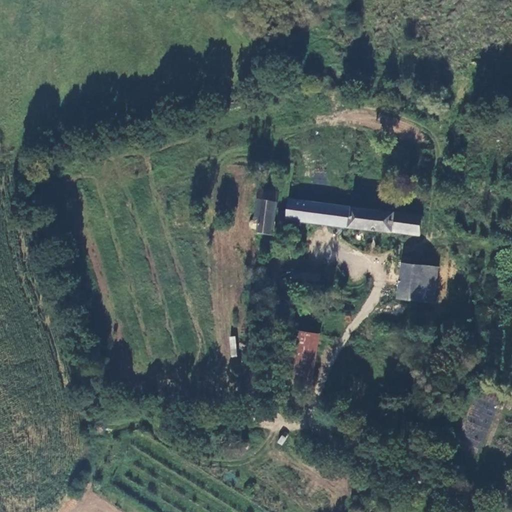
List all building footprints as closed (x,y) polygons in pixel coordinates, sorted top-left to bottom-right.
[(230,156),(229,172),(243,173),(244,157),(230,156)] [(253,230),(256,229),(261,229),(261,234),(272,236),(276,193),(256,191),(253,220),(251,220),(250,222),(249,225),(250,227),(251,229),(253,230)] [(422,219),(286,201),(283,219),(419,237),(422,219)] [(397,301),(432,307),(438,272),(404,265),(397,301)] [(289,285),(317,288),(318,275),(291,273),(289,285)] [(309,387),(314,388),(328,305),(303,302),(290,384),(294,384),(309,387)] [(308,396),(309,387),(294,384),(293,394),(308,396)]
